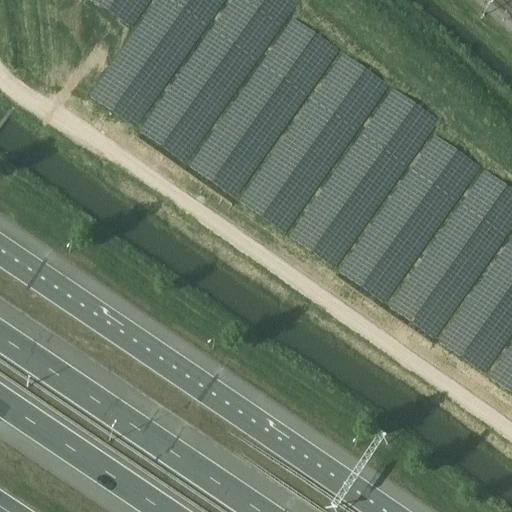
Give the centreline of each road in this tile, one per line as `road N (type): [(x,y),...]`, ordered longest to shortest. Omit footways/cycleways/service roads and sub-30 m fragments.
road 1 (motorway): [(369,511),(0,259)]
road 2 (motorway): [(258,511),(0,338)]
road 3 (motorway): [(0,401),(163,511)]
